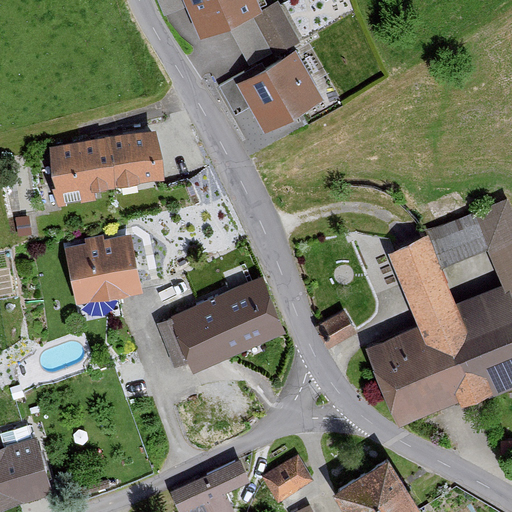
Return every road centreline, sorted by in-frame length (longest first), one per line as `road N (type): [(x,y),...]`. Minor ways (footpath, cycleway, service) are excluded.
road 1 (unclassified): [(340,396),(304,337),(247,192),(138,0)]
road 2 (residential): [(340,396),(108,504)]
road 3 (unclassified): [(511,500),(383,433),(340,396)]
